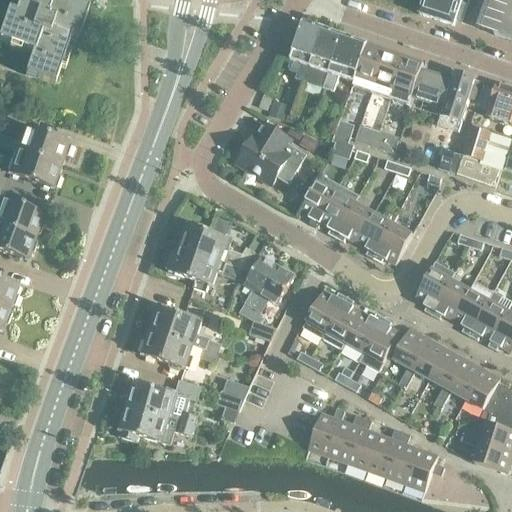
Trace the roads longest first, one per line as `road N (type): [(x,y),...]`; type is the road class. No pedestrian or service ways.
road 1 (primary): [(25,511),(42,444),(176,82),(196,0)]
road 2 (residential): [(321,258),(205,176),(207,148),(298,0)]
road 3 (residential): [(308,0),(323,13),(511,74)]
road 4 (residential): [(271,426),(287,389),(279,361),(321,258)]
road 5 (residential): [(162,511),(315,511)]
